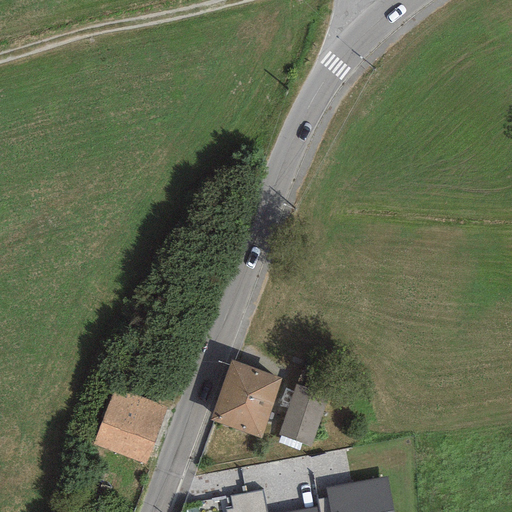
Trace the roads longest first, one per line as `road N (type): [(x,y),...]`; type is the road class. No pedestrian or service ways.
road 1 (tertiary): [(367,20),(337,49),(284,147),(144,511)]
road 2 (track): [(0,60),(236,0)]
